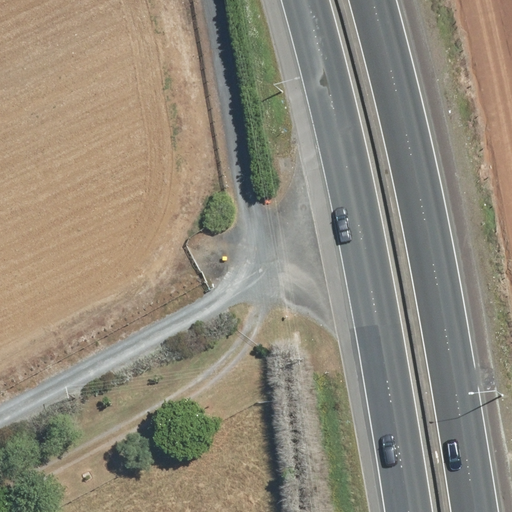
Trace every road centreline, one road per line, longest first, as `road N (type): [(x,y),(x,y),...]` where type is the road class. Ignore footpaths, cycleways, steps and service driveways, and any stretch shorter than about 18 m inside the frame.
road 1 (motorway): [(369,0),(408,139),(468,511)]
road 2 (motorway): [(402,511),(330,101),(302,0)]
road 3 (track): [(0,360),(196,258),(242,288)]
